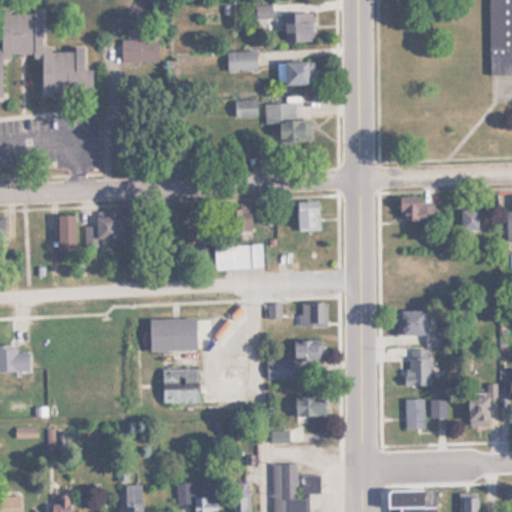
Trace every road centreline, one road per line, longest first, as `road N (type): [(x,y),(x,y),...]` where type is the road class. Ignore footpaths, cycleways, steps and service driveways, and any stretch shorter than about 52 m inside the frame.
road 1 (residential): [(363,511),(359,0)]
road 2 (residential): [(362,283),(0,293)]
road 3 (residential): [(0,193),(361,176)]
road 4 (residential): [(361,176),(511,170)]
road 5 (residential): [(363,466),(511,462)]
